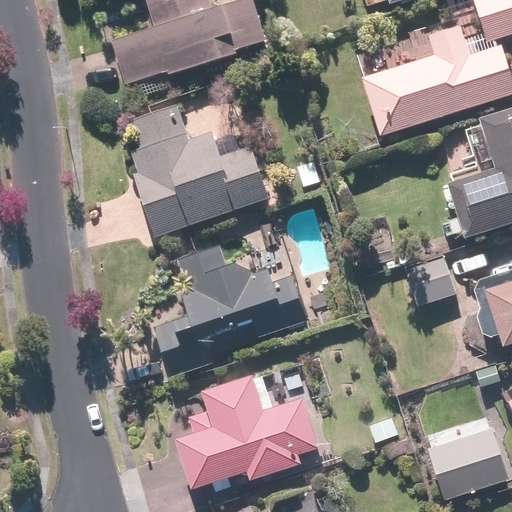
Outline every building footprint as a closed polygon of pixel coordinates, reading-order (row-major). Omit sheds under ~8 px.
[(146,0),(155,28),(110,43),(125,89),(267,44),(252,0),(243,0),(212,10),(208,0),(189,0),(184,2),(183,0),(146,0)] [(511,0),(474,0),(488,42),(511,33),(511,0)] [(361,83),(379,138),(511,95),(511,82),(500,47),(469,57),(460,28),(429,38),(436,59),(361,83)] [(132,177),(153,238),(269,198),(252,149),(221,160),(212,134),(190,142),(178,107),(130,124),(139,149),(132,152),(140,174),(132,177)] [(447,188),(463,240),(511,224),(511,110),(480,121),(496,172),(447,188)] [(168,370),(307,322),(292,279),(273,285),(268,270),(243,279),(239,267),(229,270),(221,248),(180,263),(188,285),(179,288),(190,319),(154,331),(168,370)] [(443,258),(406,271),(417,306),(454,294),(443,258)] [(511,280),(482,290),(500,346),(511,342),(511,280)] [(176,439),(191,488),(245,471),(248,480),(299,463),(297,454),(319,447),(303,399),(262,412),(251,377),(203,392),(210,412),(189,418),(194,433),(176,439)] [(398,437),(391,418),(366,427),(373,445),(398,437)] [(490,429),(427,448),(443,499),(506,480),(490,429)]
